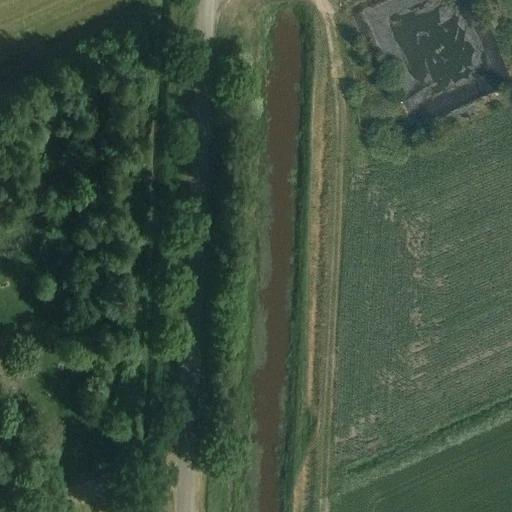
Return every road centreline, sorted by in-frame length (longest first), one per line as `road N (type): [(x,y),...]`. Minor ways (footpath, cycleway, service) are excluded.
road 1 (track): [(323,511),(340,125),(331,22),(315,0)]
road 2 (tertiary): [(184,511),(205,0)]
